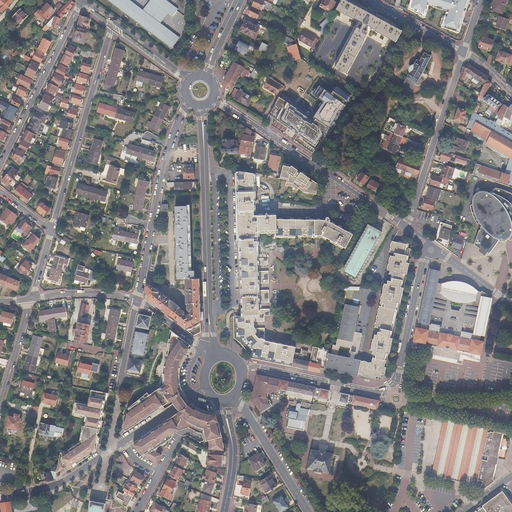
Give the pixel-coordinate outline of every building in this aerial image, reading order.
[(0,0),(0,11),(1,12),(11,2),(11,1),(12,0),(11,0),(0,0)] [(58,16),(55,16),(42,29),(45,31),(50,27),(57,29),(60,19),(62,17),(63,17),(65,15),(65,14),(66,13),(65,13),(70,7),(71,8),(73,5),(74,4),(69,0),(68,1),(57,13),(59,15),(58,16)] [(149,0),(150,1),(143,10),(129,0),(106,0),(172,49),(178,40),(180,38),(160,23),(167,14),(172,17),(177,11),(178,9),(165,0),(149,0)] [(265,2),(261,0),(254,0),(252,6),(261,10),(263,6),(268,8),(270,3),(266,1),(265,2)] [(321,0),(321,1),(322,2),(320,6),(330,12),(335,2),(335,1),(334,0),(321,0)] [(340,0),(336,8),(342,11),(362,23),(360,27),(357,26),(334,67),(345,73),(367,31),(364,30),(366,25),(388,37),(396,41),(401,31),(345,0),(340,0)] [(408,0),(408,2),(425,8),(427,1),(440,6),(446,8),(440,24),(457,29),(466,0),(408,0)] [(506,0),(494,0),(492,10),(502,13),(506,0)] [(54,10),(47,4),(40,12),(47,18),(51,14),(52,14),(54,12),(53,11),(54,10)] [(260,12),(251,8),(248,14),(257,18),(260,12)] [(27,16),(19,9),(12,17),(20,24),(27,16)] [(87,19),(80,16),(77,28),(85,31),(86,26),(87,27),(89,26),(89,24),(89,23),(88,23),(89,20),(88,19),(87,19)] [(508,19),(500,16),(496,27),(504,29),(508,19)] [(304,20),(300,18),(295,28),(298,29),(304,20)] [(326,20),(320,25),(322,27),(319,32),(322,34),(329,21),(326,20)] [(259,28),(245,21),(240,31),(254,38),(259,29),(259,28)] [(75,34),(76,34),(74,41),(81,44),(83,36),(84,37),(86,31),(85,31),(77,28),(75,34)] [(315,38),(303,32),(298,41),(313,50),(318,41),(315,40),(315,38)] [(293,45),(287,46),(292,62),(301,59),(296,41),(284,35),(281,40),(281,41),(288,45),(289,43),(293,45)] [(492,40),(482,36),(478,47),(489,51),(492,40)] [(51,42),(43,39),(38,49),(45,53),(51,42)] [(239,40),(234,51),(243,56),(246,51),(247,52),(250,46),(239,40)] [(259,49),(265,51),(268,44),(262,41),(259,49)] [(77,49),(69,45),(65,53),(66,53),(73,56),(77,49)] [(110,66),(109,70),(108,72),(109,73),(105,84),(113,87),(117,76),(118,72),(116,72),(117,68),(118,65),(120,65),(124,50),(116,48),(112,60),(110,66)] [(90,51),(82,49),(80,55),(88,58),(90,51)] [(41,53),(36,50),(32,59),(40,63),(44,56),(40,54),(41,53)] [(511,55),(498,51),(495,60),(499,61),(499,62),(504,63),(508,64),(511,55)] [(65,56),(64,55),(61,62),(61,63),(68,66),(73,56),(66,53),(65,56)] [(409,66),(408,68),(408,70),(408,72),(409,73),(402,87),(410,92),(415,83),(416,83),(419,78),(424,70),(423,70),(426,65),(425,65),(430,56),(424,53),(419,61),(416,60),(414,65),(412,65),(411,65),(410,65),(409,66)] [(39,66),(31,62),(28,68),(36,72),(39,66)] [(244,68),(234,62),(229,71),(225,78),(225,87),(231,91),(233,87),(233,85),(234,82),(235,83),(239,77),(244,80),(249,72),(243,69),(244,68)] [(300,62),(290,77),(333,105),(343,91),(300,62)] [(60,65),(59,65),(56,71),(57,72),(63,75),(65,75),(68,69),(67,68),(68,66),(61,63),(60,65)] [(91,65),(83,63),(81,71),(89,73),(91,65)] [(468,64),(463,67),(459,78),(464,80),(467,72),(474,77),(473,79),(470,77),(468,81),(470,82),(472,80),(477,83),(478,81),(483,84),(487,79),(488,77),(468,64)] [(28,68),(25,74),(33,78),(36,72),(28,68)] [(254,69),(249,77),(256,81),(260,73),(254,69)] [(143,72),(139,71),(136,81),(136,83),(137,83),(142,85),(143,82),(149,83),(156,85),(156,89),(159,90),(160,87),(161,87),(164,78),(161,77),(161,78),(151,75),(143,73),(143,72)] [(56,74),(55,74),(51,83),(59,87),(63,78),(62,77),(63,75),(57,72),(56,74)] [(88,75),(79,73),(76,83),(80,84),(81,82),(86,83),(88,75)] [(32,80),(21,75),(17,83),(21,85),(21,84),(23,85),(28,87),(29,87),(32,80)] [(284,86),(269,77),(263,87),(270,91),(269,92),(272,94),(273,93),(275,94),(279,96),(284,86)] [(479,95),(478,97),(490,105),(488,108),(494,113),(500,102),(490,95),(490,96),(487,95),(486,95),(484,94),(491,83),(487,79),(483,84),(479,95)] [(60,88),(50,84),(47,91),(54,95),(56,90),(58,91),(60,88)] [(85,87),(75,84),(73,92),(74,92),(74,94),(78,95),(79,94),(82,94),(83,95),(85,87)] [(289,84),(266,120),(311,150),(335,114),(289,84)] [(27,90),(20,86),(16,94),(24,97),(27,90)] [(251,97),(235,88),(231,95),(235,97),(234,98),(247,105),(251,97)] [(5,96),(3,99),(19,107),(22,101),(18,100),(19,98),(12,95),(11,99),(5,96)] [(53,99),(45,95),(42,101),(50,105),(52,102),(54,103),(55,101),(53,99)] [(81,98),(73,95),(71,103),(79,105),(81,98)] [(7,111),(9,105),(2,101),(0,102),(0,107),(5,110),(7,111)] [(50,105),(42,101),(38,107),(47,111),(50,105)] [(67,109),(66,112),(69,113),(68,116),(76,118),(79,108),(67,105),(61,103),(59,107),(67,109)] [(159,107),(160,107),(155,117),(152,123),(149,122),(147,126),(158,132),(159,129),(158,129),(162,120),(167,109),(168,110),(169,107),(161,103),(159,107)] [(110,107),(100,104),(97,112),(105,114),(104,115),(111,117),(112,115),(115,116),(119,117),(118,119),(125,121),(125,120),(133,123),(136,114),(123,111),(124,110),(118,108),(110,106),(110,107)] [(508,107),(504,104),(497,114),(499,116),(495,123),(500,126),(504,118),(508,107)] [(13,107),(9,105),(7,111),(15,115),(18,109),(13,107)] [(466,111),(458,108),(453,120),(461,123),(466,111)] [(47,114),(38,109),(33,118),(34,119),(37,120),(43,123),(47,114)] [(15,115),(7,111),(4,116),(3,115),(2,116),(12,121),(15,115)] [(481,117),(472,113),(467,127),(471,129),(470,131),(477,133),(477,134),(484,137),(487,129),(489,130),(490,131),(487,143),(493,144),(500,127),(500,126),(495,123),(489,119),(489,120),(481,117)] [(393,127),(396,129),(394,133),(402,136),(406,127),(395,123),(397,120),(389,117),(387,121),(394,125),(393,127)] [(11,123),(2,119),(0,124),(0,126),(8,130),(11,123)] [(33,119),(32,121),(28,128),(36,132),(38,130),(40,126),(41,123),(36,121),(34,120),(33,119)] [(60,128),(64,129),(61,136),(69,138),(72,131),(70,130),(71,124),(62,121),(60,128)] [(251,131),(244,126),(238,154),(240,158),(245,159),(250,160),(255,134),(255,133),(251,132),(251,131)] [(494,145),(494,146),(501,149),(500,150),(508,152),(507,154),(511,155),(511,158),(509,158),(508,160),(511,162),(511,134),(500,127),(493,144),(494,145)] [(34,134),(27,131),(23,138),(24,139),(30,141),(33,143),(35,138),(33,137),(34,134)] [(394,133),(391,132),(389,138),(381,134),(380,137),(386,139),(399,145),(402,136),(394,133)] [(56,137),(55,140),(54,145),(67,148),(69,141),(56,137)] [(455,143),(454,143),(452,148),(464,152),(468,142),(457,138),(455,143)] [(23,141),(22,140),(19,147),(27,151),(30,144),(29,143),(30,141),(24,139),(23,141)] [(94,141),(91,151),(90,154),(88,159),(87,162),(99,166),(100,162),(98,162),(100,154),(99,153),(103,141),(95,139),(94,141)] [(223,145),(221,145),(222,151),(231,151),(231,154),(238,153),(237,147),(233,147),(232,139),(223,140),(223,145)] [(399,145),(386,139),(382,149),(395,154),(396,151),(397,152),(398,149),(397,149),(399,145)] [(421,143),(410,139),(409,143),(420,147),(421,143)] [(132,145),(130,144),(127,153),(131,155),(131,154),(141,157),(148,159),(148,160),(153,162),(157,150),(154,149),(153,152),(144,149),(132,145)] [(265,149),(257,147),(254,159),(262,161),(265,149)] [(22,151),(18,149),(15,154),(23,158),(26,152),(22,150),(22,151)] [(65,153),(56,150),(52,163),(62,166),(65,153)] [(368,152),(367,153),(380,161),(380,159),(368,152)] [(450,155),(441,152),(440,157),(441,157),(440,160),(447,162),(448,160),(449,160),(449,159),(450,155)] [(15,154),(13,158),(17,160),(16,161),(20,163),(23,158),(15,154)] [(279,158),(270,156),(267,169),(271,170),(271,168),(277,169),(279,158)] [(419,165),(399,157),(395,168),(417,177),(421,166),(419,165)] [(472,174),(472,175),(507,186),(508,182),(511,183),(511,162),(508,160),(506,166),(507,167),(505,173),(476,164),(472,174)] [(286,181),(286,185),(285,186),(291,187),(297,190),(298,188),(303,192),(316,195),(318,184),(289,166),(282,164),(279,179),(286,181)] [(393,171),(392,175),(415,183),(417,177),(395,168),(388,164),(386,167),(393,171)] [(191,165),(184,165),(185,178),(194,178),(193,168),(191,168),(191,165)] [(442,171),(441,170),(439,176),(450,180),(453,168),(444,165),(442,171)] [(60,170),(47,166),(45,174),(54,176),(55,174),(58,175),(59,175),(60,170)] [(110,168),(111,168),(107,180),(115,183),(118,173),(119,173),(121,168),(111,166),(110,168)] [(19,173),(12,168),(8,174),(14,179),(19,173)] [(238,174),(236,174),(237,185),(254,186),(253,185),(253,184),(255,183),(254,182),(254,175),(247,173),(238,172),(238,174)] [(369,178),(361,173),(356,180),(364,185),(369,178)] [(8,174),(2,181),(13,189),(19,182),(14,179),(8,174)] [(442,178),(433,175),(430,184),(442,188),(444,184),(440,183),(442,178)] [(58,179),(49,176),(45,187),(51,191),(53,187),(50,186),(51,184),(53,185),(56,186),(58,179)] [(139,185),(137,195),(135,205),(134,205),(133,209),(143,211),(144,208),(143,208),(145,196),(147,184),(148,184),(149,181),(139,180),(138,184),(139,185)] [(378,184),(371,180),(367,187),(374,191),(378,184)] [(191,181),(175,182),(175,190),(191,189),(191,181)] [(81,184),(79,183),(76,192),(91,196),(101,199),(106,201),(109,192),(105,192),(93,189),(81,185),(81,184)] [(20,185),(19,185),(14,191),(21,197),(26,190),(28,188),(24,185),(22,187),(20,185)] [(254,186),(237,185),(237,200),(253,199),(253,193),(255,193),(255,187),(254,186)] [(440,191),(430,187),(427,197),(437,200),(440,191)] [(511,204),(508,200),(511,195),(511,193),(509,192),(504,191),(500,189),(496,188),(488,193),(485,192),(482,192),(479,192),(477,193),(476,193),(474,195),(474,196),(473,198),(472,202),(472,204),(470,205),(471,209),(472,213),(474,212),(477,219),(475,221),(477,224),(479,223),(481,226),(479,231),(474,244),(479,248),(479,249),(485,254),(487,252),(489,253),(488,253),(489,254),(498,241),(501,242),(504,241),(506,241),(508,239),(509,238),(510,237),(511,235),(511,233),(511,230),(511,224),(511,222),(511,204)] [(26,190),(21,197),(27,202),(32,196),(26,190)] [(253,199),(237,200),(238,212),(253,212),(253,205),(256,202),(253,199)] [(434,202),(426,199),(423,207),(432,210),(434,202)] [(49,208),(42,203),(37,209),(39,211),(41,212),(44,215),(49,208)] [(179,307),(170,300),(169,299),(169,298),(162,292),(161,293),(149,283),(147,284),(145,294),(146,299),(169,317),(194,336),(195,335),(201,332),(200,321),(200,308),(200,303),(200,296),(197,296),(197,294),(199,294),(199,288),(197,288),(197,286),(199,286),(199,279),(194,279),(194,271),(188,271),(187,225),(188,225),(188,213),(187,213),(187,206),(175,207),(177,279),(183,279),(183,280),(185,280),(186,304),(187,304),(187,310),(189,311),(190,311),(190,314),(189,314),(188,314),(186,315),(186,316),(185,317),(183,314),(184,313),(184,312),(182,311),(179,308),(179,307)] [(12,212),(7,208),(0,217),(0,218),(5,222),(12,212)] [(18,216),(12,212),(5,222),(9,225),(10,222),(12,224),(18,216)] [(75,221),(74,221),(73,224),(81,226),(81,230),(85,231),(90,216),(78,212),(75,221)] [(238,212),(237,212),(238,241),(241,241),(250,240),(251,237),(257,237),(257,232),(251,232),(251,234),(246,234),(246,229),(244,229),(244,225),(242,225),(241,223),(240,217),(243,214),(253,214),(253,212),(238,212)] [(242,225),(244,225),(244,229),(246,229),(246,234),(251,234),(251,232),(257,232),(275,232),(275,233),(307,234),(310,220),(309,220),(309,219),(309,218),(305,218),(305,219),(306,220),(290,220),(290,218),(290,217),(287,217),(287,219),(287,220),(275,220),(275,216),(256,216),(255,214),(253,214),(243,214),(240,217),(241,223),(242,225)] [(321,226),(319,226),(319,236),(321,236),(334,242),(335,245),(338,244),(346,248),(353,235),(348,233),(349,231),(349,229),(346,228),(345,230),(346,231),(329,223),(330,221),(329,221),(329,217),(326,217),(325,219),(325,221),(321,220),(321,226)] [(22,221),(21,220),(14,229),(17,232),(20,228),(20,229),(21,230),(27,223),(23,220),(22,221)] [(314,220),(310,220),(307,234),(306,237),(307,236),(314,236),(314,220)] [(443,223),(440,222),(436,235),(439,236),(438,237),(447,240),(450,231),(441,228),(443,223)] [(31,226),(27,223),(21,230),(23,231),(21,233),(24,236),(26,233),(27,234),(30,230),(29,229),(30,227),(31,226)] [(381,233),(368,226),(343,272),(356,279),(381,233)] [(118,230),(114,230),(113,239),(118,240),(118,239),(125,241),(133,242),(133,245),(137,246),(140,233),(138,232),(137,235),(127,233),(117,231),(118,230)] [(38,237),(31,232),(26,239),(33,244),(38,237)] [(459,235),(455,234),(451,246),(460,249),(463,240),(458,238),(459,235)] [(65,236),(63,240),(69,245),(71,241),(65,236)] [(250,240),(241,241),(243,316),(238,316),(239,334),(243,334),(256,350),(256,355),(292,362),(294,353),(296,347),(267,341),(265,339),(263,339),(263,336),(265,334),(255,334),(255,330),(255,328),(255,321),(255,320),(255,315),(259,315),(259,310),(259,309),(259,303),(259,301),(259,297),(259,292),(259,290),(258,283),(258,282),(258,277),(258,273),(258,271),(258,265),(258,264),(257,258),(257,243),(252,243),(252,240),(250,240)] [(12,242),(10,244),(15,248),(18,250),(19,248),(12,242)] [(388,264),(387,264),(386,268),(387,268),(387,270),(389,271),(388,274),(391,275),(389,282),(387,281),(386,285),(383,284),(383,286),(382,286),(381,289),(382,290),(381,296),(380,296),(379,300),(380,300),(378,309),(377,308),(376,311),(377,311),(376,315),(375,315),(375,318),(376,318),(375,323),(374,323),(373,325),(374,326),(374,328),(379,329),(378,332),(377,332),(376,336),(374,335),(372,341),(371,341),(369,348),(371,348),(370,351),(372,352),(371,355),(373,355),(371,363),(369,363),(369,364),(366,363),(366,362),(362,361),(362,362),(360,362),(358,373),(357,376),(363,377),(375,379),(376,376),(381,377),(383,375),(384,375),(386,367),(385,367),(388,354),(392,339),(391,339),(398,304),(399,304),(403,288),(401,288),(404,274),(405,275),(408,263),(407,263),(409,249),(407,248),(408,243),(399,242),(399,243),(391,242),(389,252),(393,253),(392,257),(390,256),(390,257),(389,257),(388,261),(389,261),(388,264)] [(56,259),(53,268),(50,277),(49,277),(49,279),(56,282),(57,282),(58,278),(61,271),(62,265),(63,265),(64,263),(65,258),(56,256),(55,259),(56,259)] [(24,258),(20,263),(29,271),(32,266),(29,264),(30,263),(24,258)] [(130,263),(118,261),(117,269),(127,271),(127,272),(132,273),(133,262),(131,262),(130,263)] [(20,263),(19,262),(15,268),(21,273),(22,272),(26,275),(29,271),(20,263)] [(429,280),(428,283),(423,307),(425,308),(425,312),(423,313),(422,314),(421,315),(418,318),(418,321),(421,322),(429,323),(437,284),(438,281),(438,280),(439,278),(440,271),(440,270),(439,269),(438,268),(437,267),(436,267),(435,267),(434,267),(433,268),(432,269),(432,271),(431,270),(429,280)] [(90,274),(77,271),(75,280),(81,281),(81,280),(87,282),(88,278),(93,280),(95,272),(90,271),(90,274)] [(8,276),(0,273),(0,284),(1,284),(4,286),(16,290),(20,281),(8,276)] [(421,322),(420,328),(416,327),(413,341),(425,344),(425,342),(437,345),(436,346),(445,348),(444,348),(449,349),(457,350),(457,349),(469,351),(468,353),(481,355),(484,342),(479,341),(480,337),(485,330),(482,328),(483,324),(486,324),(490,304),(489,304),(490,300),(491,298),(481,290),(480,292),(477,291),(472,288),(468,286),(465,285),(460,283),(456,282),(452,282),(449,282),(445,283),(443,284),(440,285),(437,284),(429,323),(421,322)] [(86,304),(81,303),(78,316),(86,318),(87,313),(85,313),(86,304)] [(344,305),(335,346),(333,346),(331,354),(327,354),(324,369),(339,372),(357,376),(358,373),(360,362),(360,361),(355,360),(353,360),(354,355),(355,355),(355,353),(357,354),(362,334),(354,333),(359,308),(344,305)] [(41,311),(38,311),(40,320),(48,319),(50,331),(56,330),(54,318),(62,317),(63,320),(68,320),(66,307),(63,307),(63,308),(53,310),(41,311)] [(106,314),(110,315),(108,324),(105,339),(115,341),(116,337),(115,337),(117,326),(119,313),(120,314),(121,311),(107,308),(106,314)] [(14,314),(2,311),(0,319),(0,320),(6,322),(5,325),(11,327),(14,314)] [(151,316),(138,314),(136,326),(143,327),(146,328),(149,328),(151,316)] [(234,316),(235,338),(242,345),(247,351),(252,359),(260,361),(266,362),(276,364),(283,365),(291,367),(292,362),(256,355),(256,350),(243,334),(239,334),(238,316),(234,316)] [(77,322),(76,329),(75,336),(74,340),(87,342),(90,325),(77,322)] [(125,430),(171,400),(174,406),(178,411),(178,410),(180,412),(177,414),(132,444),(139,455),(155,464),(160,455),(161,453),(159,451),(158,451),(157,450),(155,450),(157,448),(160,449),(165,446),(170,438),(179,420),(179,419),(180,418),(182,418),(185,421),(185,422),(191,425),(193,426),(193,427),(201,430),(201,431),(201,432),(203,441),(205,441),(206,444),(206,450),(222,451),(221,437),(214,414),(211,413),(207,412),(203,411),(198,409),(194,407),(189,403),(186,406),(186,404),(183,401),(180,394),(183,392),(182,390),(181,388),(180,383),(179,379),(179,375),(179,371),(180,367),(181,363),(182,363),(183,360),(187,354),(190,350),(192,348),(192,346),(169,329),(168,338),(166,338),(164,347),(163,357),(162,362),(161,368),(160,373),(160,377),(160,381),(161,385),(146,395),(145,392),(130,403),(127,406),(125,408),(126,411),(124,413),(121,430),(122,432),(125,430)] [(146,332),(135,330),(129,358),(142,361),(143,361),(144,353),(147,335),(147,334),(147,333),(147,332),(146,332)] [(31,347),(30,347),(29,353),(27,359),(28,359),(25,368),(34,370),(36,363),(38,356),(36,355),(37,351),(39,352),(41,348),(39,347),(42,337),(35,335),(31,347)] [(328,351),(313,347),(309,362),(307,370),(313,371),(319,373),(320,368),(324,369),(327,354),(328,351)] [(301,355),(294,353),(292,362),(291,367),(298,368),(307,370),(309,362),(305,361),(307,352),(302,351),(301,355)] [(60,354),(57,353),(55,362),(67,365),(70,357),(60,355),(60,354)] [(142,361),(129,358),(127,370),(140,373),(142,361)] [(92,366),(80,363),(78,372),(80,373),(79,375),(82,376),(83,373),(90,375),(91,371),(98,373),(100,365),(93,363),(92,366)] [(269,398),(270,394),(270,392),(277,394),(278,388),(280,379),(257,374),(254,388),(250,402),(254,402),(261,414),(272,407),(272,404),(269,398)] [(280,379),(278,388),(287,390),(293,391),(292,398),(298,400),(299,398),(302,398),(303,393),(311,395),(314,396),(316,387),(288,382),(289,381),(280,379)] [(23,387),(22,387),(20,392),(25,393),(24,397),(30,399),(34,384),(25,381),(23,387)] [(330,390),(316,387),(314,396),(318,397),(318,398),(328,400),(330,390)] [(85,426),(84,426),(81,441),(66,451),(61,450),(58,461),(57,466),(56,473),(97,445),(107,393),(106,393),(94,391),(91,390),(88,405),(75,403),(73,415),(87,417),(85,426)] [(60,395),(47,393),(45,403),(58,406),(60,395)] [(349,395),(340,393),(338,402),(347,404),(348,403),(349,395)] [(356,396),(349,395),(348,403),(354,404),(356,396)] [(376,400),(370,399),(356,396),(354,404),(374,409),(376,402),(376,400)] [(289,409),(288,409),(287,418),(289,418),(287,427),(303,431),(307,414),(308,414),(310,404),(309,404),(301,402),(294,401),(294,402),(289,401),(287,407),(290,408),(289,409)] [(19,415),(10,413),(7,428),(19,430),(21,419),(20,419),(20,418),(19,418),(19,415)] [(450,421),(444,419),(438,448),(432,476),(438,478),(441,478),(444,479),(451,480),(454,481),(457,482),(463,483),(466,484),(470,484),(476,486),(482,457),(488,429),(482,428),(479,427),(475,426),(469,425),(466,424),(463,424),(457,422),(453,422),(450,421)] [(56,426),(41,422),(37,437),(53,441),(53,439),(61,441),(64,428),(56,426)] [(494,430),(488,429),(482,457),(476,486),(478,486),(479,485),(481,486),(481,487),(483,490),(490,485),(488,481),(491,479),(495,460),(500,437),(498,434),(493,433),(494,430)] [(95,451),(97,445),(56,473),(54,478),(95,451)] [(320,449),(313,448),(309,468),(331,472),(335,452),(328,451),(326,449),(323,448),(320,449)] [(223,452),(208,451),(207,465),(222,465),(222,456),(223,452)] [(188,458),(181,455),(177,463),(183,466),(188,458)] [(259,455),(249,461),(255,471),(265,465),(259,455)] [(50,472),(44,474),(45,481),(54,479),(54,478),(56,473),(57,466),(52,465),(50,472)] [(175,466),(172,472),(172,473),(170,477),(178,480),(183,471),(175,466)] [(219,473),(207,469),(205,474),(203,473),(201,479),(215,483),(219,473)] [(143,476),(135,472),(131,480),(139,485),(141,480),(143,476)] [(270,475),(259,482),(266,493),(276,486),(270,475)] [(171,482),(167,480),(162,489),(163,489),(160,494),(170,499),(173,494),(170,493),(175,482),(176,481),(172,479),(171,482)] [(252,482),(243,480),(241,494),(249,496),(252,482)] [(215,483),(206,481),(202,490),(211,494),(213,488),(215,488),(216,485),(215,483)] [(137,488),(128,482),(123,490),(133,495),(135,491),(137,488)] [(511,510),(511,511),(511,504),(502,491),(498,493),(500,496),(501,496),(504,499),(502,500),(504,503),(506,502),(511,510)] [(125,492),(122,497),(125,498),(123,501),(128,504),(130,500),(132,496),(125,492)] [(477,511),(476,510),(472,511),(511,511),(511,510),(506,502),(504,503),(502,500),(504,499),(501,496),(500,496),(498,493),(482,505),(483,507),(477,511)] [(266,496),(261,499),(261,504),(262,505),(269,500),(266,496)] [(284,496),(277,501),(283,510),(290,506),(284,496)] [(208,511),(211,501),(200,499),(197,511),(208,511)] [(103,511),(105,503),(90,500),(89,505),(87,511),(103,511)] [(10,511),(10,502),(0,503),(1,511),(10,511)] [(175,511),(179,506),(174,503),(170,509),(175,511)]
